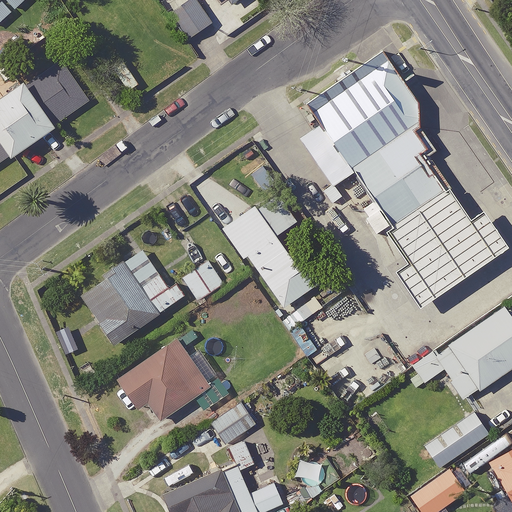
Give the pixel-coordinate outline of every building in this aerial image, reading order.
[(197,0),(187,0),(169,12),(187,40),(213,23),(197,0)] [(319,123),(350,167),(414,122),(419,102),(381,49),(304,103),(319,123)] [(0,162),(90,99),(61,58),(25,84),(22,80),(0,96),(0,162)] [(353,172),(391,225),(446,186),(426,158),(435,151),(414,122),(350,167),(353,172)] [(353,172),(319,123),(299,137),(333,186),(353,172)] [(391,225),(383,230),(405,261),(392,270),(419,307),(506,246),(482,212),(470,220),(446,186),(391,225)] [(254,205),(222,227),(244,258),(246,256),(284,310),(324,282),(308,259),(299,265),(278,236),(299,221),(279,194),(257,209),(254,205)] [(143,249),(124,262),(159,312),(185,295),(176,282),(168,287),(143,249)] [(104,279),(81,294),(114,343),(159,312),(124,262),(122,259),(101,274),(104,279)] [(208,259),(182,276),(198,300),(224,283),(208,259)] [(307,301),(283,319),(291,329),(314,311),(307,301)] [(511,366),(511,316),(503,304),(447,343),(449,347),(477,387),(479,389),(511,366)] [(177,336),(116,378),(138,408),(147,402),(160,420),(195,397),(212,385),(210,383),(177,336)] [(405,371),(388,342),(362,357),(380,386),(405,371)] [(477,387),(449,347),(436,356),(444,369),(451,379),(450,380),(462,398),(477,387)] [(444,369),(436,356),(408,375),(417,388),(444,369)] [(219,377),(210,383),(212,385),(195,397),(205,410),(230,392),(219,377)] [(242,402),(212,422),(226,443),(256,423),(242,402)] [(490,432),(474,410),(424,444),(439,467),(490,432)] [(511,447),(488,461),(511,503),(511,447)] [(236,459),(222,465),(242,511),(262,511),(284,502),(274,481),(250,491),(236,459)] [(242,511),(222,465),(162,492),(170,511),(183,511),(186,511),(185,511),(242,511)] [(450,466),(411,496),(423,511),(434,511),(466,488),(450,466)]
